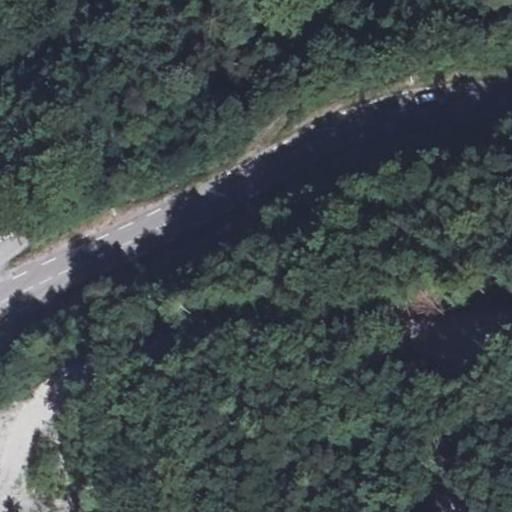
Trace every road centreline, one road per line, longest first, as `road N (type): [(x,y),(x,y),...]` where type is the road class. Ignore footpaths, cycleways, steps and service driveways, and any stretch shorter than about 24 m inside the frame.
road 1 (secondary): [(0,301),(359,122),(511,90)]
road 2 (unclassified): [(285,0),(185,107),(0,257)]
road 3 (track): [(235,184),(299,102),(422,56),(511,41)]
